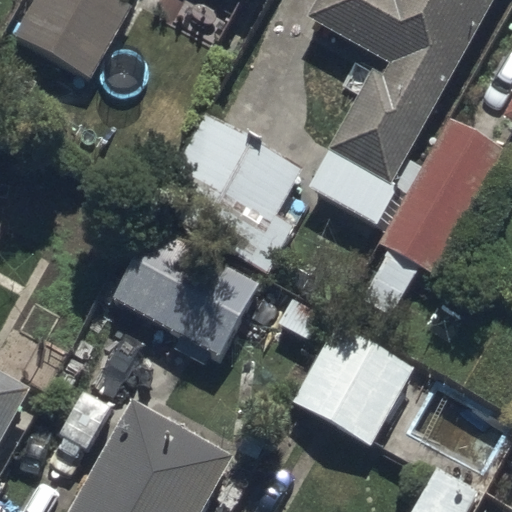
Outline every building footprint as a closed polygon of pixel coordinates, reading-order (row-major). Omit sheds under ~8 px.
[(124,6),(113,0),(28,0),(7,39),(84,80),(124,6)] [(491,0),(312,0),(300,23),(370,61),(318,157),(387,194),(491,0)] [(36,100),(0,79),(0,137),(12,144),(36,100)] [(511,98),(498,124),(511,131),(511,98)] [(298,174),(198,117),(146,210),(261,275),(289,226),(273,217),(298,174)] [(498,150),(442,120),(374,245),(430,275),(498,150)] [(103,304),(213,362),(252,288),(142,230),(103,304)] [(413,390),(331,347),(290,424),(372,467),(413,390)] [(0,434),(23,394),(0,381),(0,434)] [(64,511),(197,511),(226,461),(124,405),(64,511)] [(419,511),(470,511),(434,489),(419,511)]
